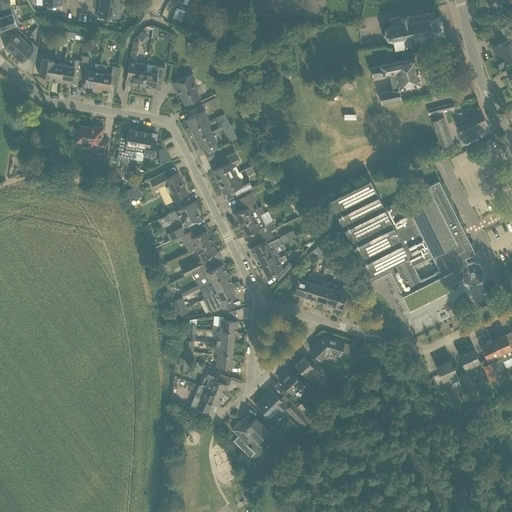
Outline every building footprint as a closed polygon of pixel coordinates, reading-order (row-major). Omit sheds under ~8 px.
[(100,1),(97,15),(116,18),(118,4),(100,1)] [(0,30),(2,29),(17,24),(19,23),(12,5),(9,5),(9,6),(0,6),(0,10),(2,16),(0,16),(0,30)] [(439,37),(438,31),(442,30),(439,17),(435,17),(434,12),(424,14),(409,17),(409,16),(399,18),(399,16),(388,19),(389,26),(384,30),(383,36),(387,41),(393,42),(394,50),(400,49),(401,55),(402,60),(408,59),(407,53),(405,45),(415,43),(415,42),(439,37)] [(508,25),(500,29),(504,37),(511,32),(511,21),(507,24),(508,25)] [(27,37),(19,29),(21,27),(17,24),(2,29),(11,37),(3,45),(13,54),(27,38),(27,37)] [(506,40),(492,48),(497,57),(495,58),(499,66),(507,61),(511,58),(511,45),(509,39),(511,37),(511,32),(504,37),(506,40)] [(34,64),(37,47),(27,38),(13,54),(21,61),(26,56),(34,64)] [(203,53),(201,39),(192,40),(194,54),(203,53)] [(50,79),(53,63),(53,60),(42,58),(42,55),(38,54),(36,65),(40,66),(39,75),(40,75),(40,78),(50,79)] [(91,91),(95,91),(99,64),(95,63),(93,71),(86,69),(89,57),(82,55),(81,61),(80,67),(80,68),(78,78),(85,79),(84,85),(92,86),(91,91)] [(400,99),(398,89),(420,84),(414,58),(408,59),(402,60),(370,67),(372,76),(388,73),(392,90),(379,93),(381,103),(400,99)] [(74,59),(73,66),(74,66),(80,67),(81,61),(74,59)] [(131,84),(143,86),(147,64),(129,61),(126,75),(132,76),(131,84)] [(50,79),(60,81),(63,64),(53,63),(50,79)] [(71,83),(74,66),(73,66),(63,64),(60,81),(71,83)] [(99,64),(95,91),(99,92),(100,88),(108,89),(109,84),(116,85),(119,67),(112,66),(111,74),(104,72),(106,65),(99,64)] [(147,64),(143,86),(154,88),(156,80),(162,81),(164,67),(158,66),(147,64)] [(191,81),(195,79),(192,73),(171,83),(176,92),(178,91),(185,104),(200,97),(191,81)] [(355,84),(353,78),(339,83),(342,90),(355,84)] [(427,109),(428,115),(455,108),(453,102),(427,109)] [(191,129),(207,122),(209,121),(204,110),(206,109),(203,103),(196,106),(199,112),(188,117),(189,120),(187,121),(191,129)] [(455,124),(461,137),(487,124),(481,111),(455,124)] [(432,121),(440,147),(452,143),(444,117),(432,121)] [(191,129),(196,139),(211,131),(207,122),(191,129)] [(91,148),(90,156),(105,158),(109,140),(101,139),(103,127),(93,125),(93,127),(80,125),(79,131),(76,130),(74,141),(80,142),(79,145),(91,148)] [(135,151),(136,151),(139,131),(128,129),(126,137),(120,136),(118,150),(125,151),(135,153),(135,151)] [(139,131),(136,151),(143,152),(142,154),(153,156),(156,142),(150,141),(151,133),(139,131)] [(211,131),(196,139),(200,149),(216,141),(211,131)] [(212,170),(217,182),(235,173),(232,168),(236,166),(235,163),(240,161),(235,151),(219,159),(222,165),(212,170)] [(165,154),(158,157),(158,164),(168,160),(165,154)] [(116,168),(115,175),(122,177),(123,170),(116,168)] [(149,179),(152,185),(154,190),(165,184),(173,201),(188,194),(177,172),(167,177),(164,171),(149,179)] [(235,173),(217,182),(224,194),(233,189),(236,195),(253,187),(248,177),(243,180),(242,177),(243,176),(241,172),(239,171),(235,173)] [(273,177),(269,179),(272,187),(280,183),(273,177)] [(468,263),(467,263),(465,259),(475,254),(438,181),(428,186),(427,185),(402,197),(402,199),(384,208),(370,180),(329,200),(337,215),(363,268),(367,277),(369,276),(371,280),(369,281),(370,282),(390,272),(399,291),(400,291),(402,295),(402,296),(409,311),(459,286),(457,281),(462,278),(462,279),(463,280),(463,281),(464,281),(465,282),(466,283),(467,283),(468,284),(469,284),(470,284),(471,284),(472,284),(473,284),(474,284),(475,284),(476,284),(477,283),(478,283),(479,282),(480,281),(481,280),(482,279),(482,278),(482,277),(483,277),(483,276),(483,275),(483,274),(483,273),(483,272),(483,271),(483,270),(483,269),(482,269),(482,268),(482,267),(481,267),(481,266),(480,265),(479,265),(479,264),(478,264),(478,263),(477,263),(476,263),(476,262),(475,262),(474,262),(473,262),(472,262),(471,262),(470,262),(469,262),(468,263)] [(131,188),(125,191),(130,200),(136,197),(131,188)] [(264,212),(261,206),(254,210),(251,205),(256,203),(251,192),(245,195),(236,200),(240,207),(241,210),(233,214),(238,224),(259,214),(264,212)] [(174,211),(157,219),(160,225),(163,227),(170,224),(171,220),(177,217),(178,219),(180,218),(184,226),(200,219),(195,208),(197,207),(194,201),(174,211)] [(305,205),(295,209),(297,214),(307,209),(305,205)] [(314,212),(305,216),(308,221),(317,217),(314,212)] [(255,234),(256,237),(269,231),(275,228),(272,222),(265,225),(259,214),(238,224),(244,236),(253,231),(255,234)] [(180,234),(181,235),(185,233),(184,233),(181,227),(167,234),(170,239),(180,234)] [(196,248),(211,241),(206,230),(197,234),(196,231),(195,228),(184,233),(185,233),(181,235),(184,241),(185,240),(187,244),(186,245),(189,251),(196,248)] [(301,235),(304,241),(316,235),(313,229),(301,235)] [(250,247),(254,257),(275,247),(282,244),(292,239),(292,238),(295,237),(292,230),(279,236),(280,238),(278,239),(277,238),(267,243),(265,240),(272,237),(269,231),(256,237),(258,241),(259,243),(250,247)] [(180,268),(184,276),(196,269),(211,262),(208,256),(216,252),(211,241),(196,248),(201,258),(180,268)] [(259,267),(262,266),(261,265),(280,256),(277,251),(284,248),(282,244),(275,247),(254,257),(259,267)] [(313,249),(317,254),(322,251),(318,246),(313,249)] [(261,265),(262,266),(266,276),(272,273),(274,276),(278,280),(292,264),(289,261),(288,262),(285,263),(282,256),(280,257),(280,256),(261,265)] [(204,285),(204,286),(227,274),(222,263),(214,267),(213,265),(211,262),(196,269),(184,276),(197,270),(200,277),(197,278),(201,286),(204,285)] [(330,270),(334,274),(338,271),(334,266),(330,270)] [(304,298),(310,278),(311,274),(308,273),(308,275),(305,275),(304,280),(299,278),(300,273),(293,271),(288,285),(295,287),(294,293),(301,295),(300,297),(304,298)] [(338,271),(334,274),(338,279),(342,275),(338,271)] [(204,286),(209,296),(230,286),(232,285),(230,279),(227,274),(204,286)] [(343,280),(347,284),(351,281),(348,276),(343,280)] [(308,297),(314,299),(319,284),(314,283),(315,279),(310,278),(304,298),(307,299),(308,297)] [(351,281),(347,284),(351,289),(355,285),(351,281)] [(314,300),(323,303),(329,287),(319,284),(314,299),(314,300)] [(230,286),(209,296),(202,299),(209,312),(234,306),(232,302),(230,298),(235,296),(230,286)] [(323,303),(333,306),(339,290),(329,287),(323,303)] [(339,290),(333,306),(343,309),(344,307),(347,308),(353,291),(340,288),(339,291),(339,290)] [(172,301),(174,310),(184,305),(182,296),(172,301)] [(175,313),(177,317),(187,312),(185,308),(175,312),(175,313)] [(211,330),(217,330),(234,332),(236,332),(237,320),(220,319),(220,326),(212,325),(211,330)] [(188,328),(187,339),(194,340),(195,328),(188,328)] [(217,330),(216,342),(233,343),(234,332),(217,330)] [(504,334),(492,340),(502,361),(511,356),(511,336),(507,339),(504,334)] [(316,346),(311,350),(311,351),(319,359),(328,351),(339,354),(342,355),(343,355),(345,354),(346,353),(348,352),(350,351),(351,349),(352,345),(343,342),(342,342),(342,343),(336,341),(336,340),(324,336),(315,345),(316,346)] [(184,340),(183,351),(192,352),(193,341),(194,341),(194,340),(187,339),(187,340),(184,340)] [(502,361),(492,340),(480,346),(486,359),(481,361),(483,365),(482,366),(489,381),(498,377),(493,366),(502,361)] [(215,354),(217,354),(232,355),(232,354),(233,343),(216,342),(215,354)] [(460,374),(466,385),(472,382),(470,377),(476,374),(471,365),(479,362),(473,350),(459,356),(466,371),(460,374)] [(217,354),(216,365),(233,366),(234,354),(232,354),(232,355),(217,354)] [(295,365),(307,377),(316,369),(320,374),(324,370),(313,358),(309,362),(303,357),(295,365)] [(436,367),(440,376),(442,380),(448,377),(451,383),(458,380),(455,374),(456,373),(450,360),(436,367)] [(206,367),(199,385),(222,395),(226,384),(218,381),(221,374),(206,367)] [(279,380),(292,394),(298,389),(300,392),(305,387),(289,370),(279,380)] [(340,374),(335,379),(340,384),(345,379),(340,374)] [(218,406),(222,395),(199,385),(194,396),(201,398),(196,411),(204,415),(207,409),(209,410),(211,403),(218,406)] [(440,393),(451,410),(460,405),(448,388),(440,393)] [(254,404),(261,411),(265,415),(277,404),(279,406),(287,410),(302,427),(309,420),(302,413),(291,402),(284,395),(280,399),(270,389),(254,404)] [(257,443),(268,431),(255,418),(252,421),(249,423),(243,417),(231,429),(238,436),(233,441),(241,449),(246,444),(252,438),(257,443)]
